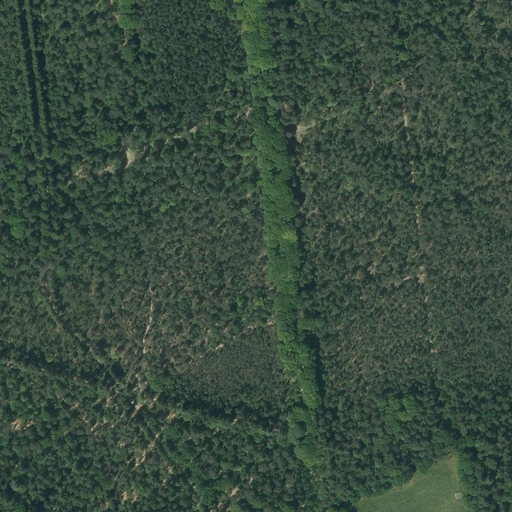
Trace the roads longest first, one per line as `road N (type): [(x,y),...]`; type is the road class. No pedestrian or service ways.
road 1 (track): [(126,394),(60,317),(45,286),(48,202),(20,0)]
road 2 (track): [(267,109),(313,511)]
road 3 (track): [(272,317),(0,469)]
road 4 (track): [(0,214),(241,110),(267,106)]
road 5 (track): [(422,271),(398,55)]
road 6 (track): [(450,438),(439,433),(422,271)]
road 7 (track): [(212,511),(126,394)]
road 8 (track): [(291,319),(315,317),(422,271)]
road 9 (track): [(271,138),(401,90)]
